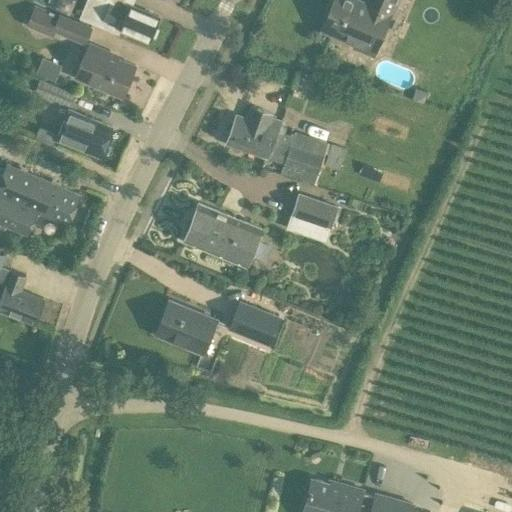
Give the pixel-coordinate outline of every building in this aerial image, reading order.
[(149,39),(159,17),(132,4),(134,0),(86,0),(79,17),(119,33),(122,27),(149,39)] [(394,18),(401,0),(362,0),(362,1),(361,0),(333,0),(321,29),(356,45),(355,47),(374,55),(390,17),(394,18)] [(85,44),(92,26),(59,12),(58,14),(34,3),(26,24),(53,35),(55,31),(85,44)] [(89,42),(75,75),(123,95),(136,65),(117,57),(118,55),(89,42)] [(41,54),(35,71),(53,79),(60,61),(41,54)] [(40,78),(34,91),(70,105),(75,93),(40,78)] [(272,116),(273,113),(250,104),(245,116),(236,113),(226,142),(269,157),(284,163),(280,172),(302,179),(302,178),(316,183),(324,155),(323,155),(327,144),(325,143),(326,141),(294,130),(293,135),(284,132),(286,127),(280,125),(282,120),(272,116)] [(112,126),(68,108),(56,139),(100,156),(112,127),(112,126)] [(346,147),(332,143),(326,163),(340,168),(346,147)] [(60,185),(51,181),(21,168),(7,162),(0,177),(0,221),(28,234),(38,211),(68,224),(81,193),(60,185)] [(385,171),(381,169),(363,163),(360,174),(376,181),(376,180),(382,182),(385,171)] [(338,205),(298,190),(290,214),(330,227),(338,205)] [(198,201),(183,240),(247,265),(263,227),(198,201)] [(0,309),(34,323),(44,298),(21,289),(26,275),(2,265),(7,253),(0,250),(0,284),(4,287),(0,298),(0,309)] [(169,299),(155,333),(203,352),(217,318),(169,299)] [(270,345),(282,316),(240,299),(228,328),(270,345)] [(363,489),(341,482),(340,485),(312,477),(302,511),(410,511),(413,503),(376,492),(375,495),(362,491),(363,489)] [(511,511),(511,496),(504,495),(500,511),(511,511)]
